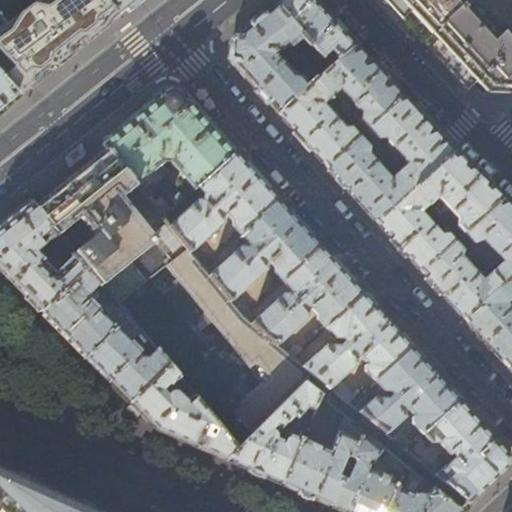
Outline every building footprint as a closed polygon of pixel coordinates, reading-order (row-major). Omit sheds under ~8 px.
[(41,77),(86,42),(119,15),(107,0),(50,0),(9,32),(0,38),(0,63),(26,89),(41,77)] [(0,0),(0,38),(9,32),(0,21),(0,0)] [(107,0),(119,15),(137,0),(107,0)] [(320,56),(330,67),(353,47),(330,22),(309,0),(281,0),(274,5),(307,41),(320,56)] [(511,0),(385,0),(467,89),(474,84),(481,92),(488,93),(490,91),(511,91),(511,0)] [(253,86),(278,114),(311,85),(302,75),(295,75),(285,63),(307,41),(274,5),(255,20),(234,38),(231,62),(253,86)] [(369,127),(401,98),(377,73),(353,47),(330,67),(323,73),(316,81),(330,97),(339,88),(362,112),(361,119),(369,127)] [(323,73),(330,67),(320,56),(314,62),(323,73)] [(0,110),(19,95),(0,76),(0,110)] [(351,129),(343,129),(322,105),(330,97),(316,81),(311,85),(278,114),(302,139),(326,166),(358,137),(351,129)] [(138,115),(103,143),(109,151),(142,191),(161,175),(162,172),(158,168),(165,162),(165,157),(172,158),(171,162),(195,189),(199,186),(234,154),(207,123),(180,94),(164,93),(138,115)] [(426,126),(401,98),(369,127),(378,138),(385,138),(407,163),(399,171),(414,188),(451,154),(426,126)] [(368,155),(368,148),(358,137),(326,166),(352,195),(376,221),(414,188),(399,171),(390,179),(368,155)] [(107,290),(117,301),(161,262),(261,382),(227,410),(247,430),(254,432),(304,382),(303,380),(311,372),(300,363),(294,357),(288,353),(283,348),(245,316),(205,268),(170,226),(164,217),(154,206),(142,191),(109,151),(72,180),(36,209),(89,269),(101,283),(107,290)] [(255,177),(234,154),(199,186),(205,190),(204,200),(198,200),(170,226),(205,268),(209,264),(210,262),(198,246),(223,223),(222,217),(223,216),(227,214),(233,220),(233,225),(241,233),(276,201),(273,197),(255,177)] [(476,177),(453,155),(451,154),(414,188),(428,203),(437,196),(457,217),(457,225),(464,233),(501,199),(476,177)] [(428,203),(414,188),(376,221),(379,224),(398,245),(421,271),(454,242),(448,234),(440,235),(420,212),(428,203)] [(185,198),(181,193),(175,199),(179,204),(185,198)] [(164,217),(172,210),(162,199),(154,206),(164,217)] [(511,210),(501,199),(464,233),(473,243),(483,239),(503,262),(492,273),(502,284),(506,281),(511,275),(511,210)] [(248,247),(247,246),(241,247),(215,271),(209,264),(205,268),(245,316),(249,313),(251,310),(239,295),(264,271),(264,264),(269,261),(275,267),(273,272),(283,281),(319,248),(297,225),(276,201),(241,233),(251,245),(248,247)] [(22,292),(40,311),(41,312),(89,269),(36,209),(30,202),(8,219),(0,224),(0,270),(6,277),(22,292)] [(461,257),(463,250),(454,242),(421,271),(443,296),(464,319),(502,284),(492,273),(483,281),(481,280),(461,257)] [(283,281),(293,293),(289,296),(283,295),(257,319),(249,313),(245,316),(283,348),(287,345),(283,340),(306,319),(307,312),(311,308),(317,314),(317,319),(326,328),(362,295),(339,271),(319,248),(283,281)] [(117,301),(107,290),(93,303),(92,301),(90,300),(89,300),(88,302),(86,299),(101,283),(89,269),(41,312),(42,312),(63,334),(70,340),(86,357),(130,316),(117,301)] [(511,297),(511,288),(506,281),(502,284),(464,319),(485,341),(507,366),(511,360),(511,311),(506,304),(511,297)] [(40,311),(22,292),(18,296),(37,314),(40,311)] [(384,321),(362,295),(326,328),(335,337),(342,337),(345,341),(339,347),(327,346),(308,363),(304,359),(300,363),(311,372),(348,403),(356,396),(339,379),(356,363),(354,359),(359,354),(362,357),(367,362),(365,365),(365,370),(374,380),(409,349),(406,345),(384,321)] [(63,334),(42,312),(34,320),(61,348),(70,340),(63,334)] [(142,332),(130,316),(86,357),(106,377),(130,402),(171,366),(157,349),(149,358),(143,358),(140,355),(141,353),(141,351),(133,342),(142,332)] [(303,348),(300,345),(295,346),(288,353),(294,357),(303,348)] [(390,389),(393,392),(388,398),(373,398),(364,407),(358,403),(354,408),(385,433),(402,417),(402,412),(408,406),(415,414),(412,417),(412,422),(422,433),(457,401),(430,372),(409,349),(374,380),(382,389),(387,390),(390,389)] [(181,379),(171,366),(130,402),(144,416),(156,428),(175,437),(226,459),(238,448),(195,395),(187,403),(172,387),(181,379)] [(320,395),(304,382),(254,432),(238,448),(226,459),(252,471),(281,483),(301,437),(290,432),(285,433),(283,438),(277,436),(276,432),(280,427),(281,428),(290,419),(293,421),(306,406),(314,409),(320,395)] [(329,505),(362,430),(326,399),(322,405),(340,420),(329,448),(328,449),(301,437),(281,483),(306,494),(329,505)] [(504,469),(505,454),(483,429),(457,401),(422,433),(430,442),(437,442),(447,453),(450,452),(453,456),(434,474),(469,502),(487,485),(504,469)] [(367,468),(384,448),(362,430),(329,505),(345,511),(383,511),(394,488),(395,486),(385,482),(385,480),(381,476),(382,474),(376,471),(375,472),(369,473),(367,468)] [(404,448),(409,443),(399,432),(392,438),(404,448)] [(402,470),(405,464),(389,451),(385,456),(401,473),(402,470)] [(98,511),(89,508),(57,494),(29,481),(0,468),(0,511),(98,511)] [(457,511),(459,510),(412,470),(402,492),(394,488),(383,511),(457,511)]
